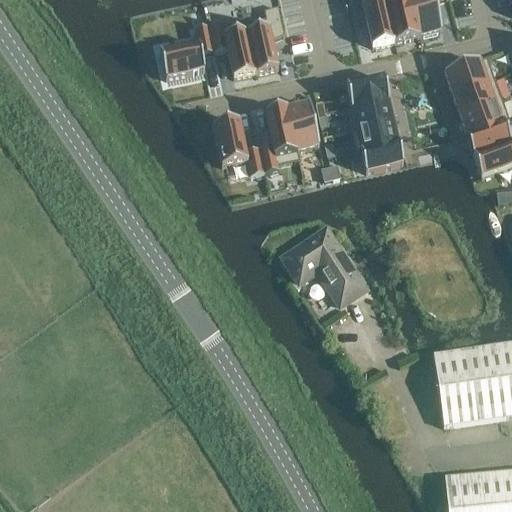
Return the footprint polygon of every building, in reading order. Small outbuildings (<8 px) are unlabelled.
[(347,0),(352,25),(365,22),(372,51),(394,46),(385,4),(386,4),(385,0),(347,0)] [(401,0),(386,4),(385,4),(394,46),(395,46),(396,46),(419,41),(419,40),(409,0),(401,0)] [(409,0),(419,40),(422,40),(422,41),(437,37),(437,36),(441,35),(435,6),(448,3),(447,0),(409,0)] [(265,21),(244,26),(256,77),(278,72),(272,43),(284,40),(278,11),(264,15),(265,21)] [(222,28),(208,31),(214,56),(227,53),(233,82),(256,77),(244,26),(223,31),(222,28)] [(197,48),(159,57),(165,83),(204,75),(201,59),(214,56),(208,31),(194,34),(197,48)] [(457,73),(444,78),(452,99),(494,83),(486,62),(479,65),(473,67),(471,63),(455,69),(457,73)] [(383,82),(346,90),(351,111),(388,103),(383,82)] [(452,99),(451,99),(459,119),(502,104),(494,83),(452,99)] [(351,111),(344,113),(349,135),(393,125),(388,105),(389,105),(388,103),(351,111)] [(502,104),(459,119),(466,139),(465,139),(466,140),(503,126),(504,127),(510,125),(502,104)] [(323,107),(315,108),(317,120),(325,118),(323,107)] [(309,109),(287,114),(296,156),(297,155),(319,150),(309,109)] [(272,150),(259,153),(264,177),(278,174),(277,170),(300,165),(297,155),(296,156),(287,114),(265,118),(272,150)] [(324,119),(316,121),(319,132),(326,131),(324,119)] [(393,125),(349,135),(354,157),(361,156),(398,147),(398,145),(397,145),(393,125)] [(239,126),(213,132),(221,171),(247,165),(250,181),(264,177),(259,153),(246,156),(239,126)] [(503,126),(466,140),(473,160),(511,146),(504,127),(503,126)] [(511,149),(511,146),(473,160),(481,182),(511,170),(511,149)] [(398,147),(361,156),(365,177),(403,168),(398,147)] [(331,150),(323,152),(326,163),(334,161),(331,150)] [(337,171),(329,172),(332,184),(339,182),(337,171)] [(329,172),(321,174),(324,186),(332,184),(329,172)] [(364,295),(326,236),(284,263),(299,287),(317,275),(340,311),(364,295)] [(511,421),(511,348),(433,360),(443,431),(511,421)] [(511,511),(511,476),(445,483),(447,511),(511,511)]
